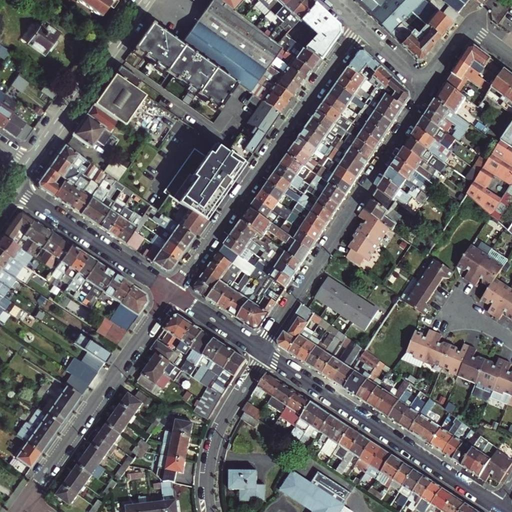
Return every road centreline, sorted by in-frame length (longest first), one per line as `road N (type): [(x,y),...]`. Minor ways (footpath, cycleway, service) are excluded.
road 1 (residential): [(358,26),(172,293)]
road 2 (residential): [(261,350),(425,89)]
road 3 (residential): [(497,505),(261,350)]
road 4 (residential): [(172,293),(23,500)]
road 5 (residential): [(30,168),(148,0)]
road 6 (residential): [(172,293),(15,189)]
road 7 (residential): [(211,511),(214,445),(261,350)]
road 8 (residential): [(425,89),(472,24),(511,54)]
